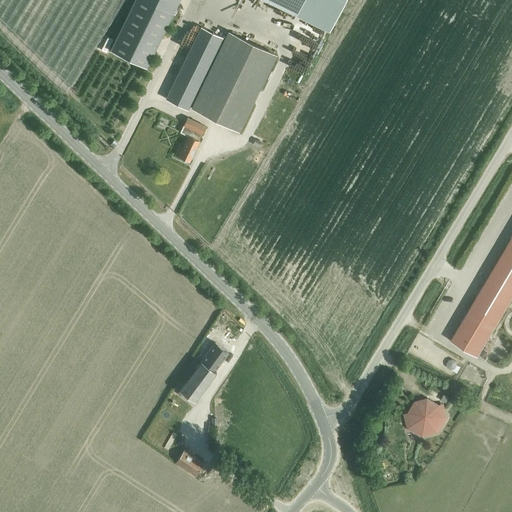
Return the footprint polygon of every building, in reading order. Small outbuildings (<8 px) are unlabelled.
[(133,0),(110,49),(146,67),(178,0),(133,0)] [(272,0),(328,27),(341,0),(272,0)] [(228,32),(225,38),(201,26),(166,97),(188,108),(189,104),(238,128),(274,54),(228,32)] [(179,144),(175,153),(179,155),(178,156),(189,161),(199,139),(198,139),(202,132),(205,125),(188,117),(184,123),(181,131),(188,135),(183,146),(179,144)] [(511,235),(451,340),(477,355),(511,297),(511,235)] [(215,342),(202,359),(202,360),(214,368),(214,369),(228,351),(215,342)] [(188,388),(200,395),(212,374),(200,367),(188,388)] [(415,402),(408,412),(412,424),(422,430),(434,427),(440,417),(437,405),(436,404),(426,399),(415,402)] [(176,462),(195,475),(204,462),(184,449),(176,462)]
